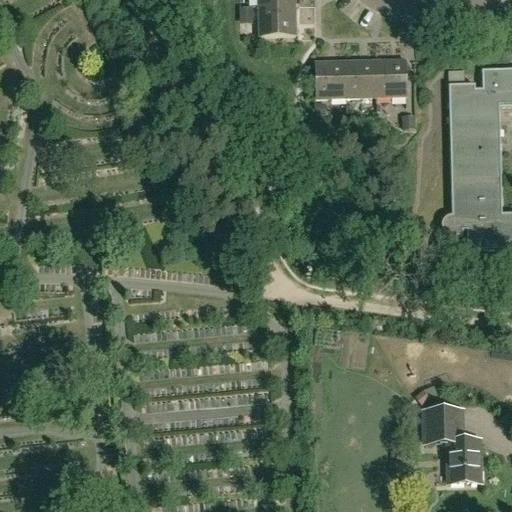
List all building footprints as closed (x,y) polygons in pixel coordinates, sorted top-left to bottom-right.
[(256,0),(257,10),(294,9),(293,0),(256,0)] [(294,9),(257,10),(257,40),(294,40),(294,9)] [(314,103),(345,103),(345,66),(314,67),(314,103)] [(345,103),(375,103),(375,66),(345,66),(345,103)] [(375,66),(375,103),(406,102),(406,66),(375,66)] [(442,226),(441,227),(441,228),(441,229),(441,230),(441,231),(441,232),(441,233),(442,234),(442,235),(443,236),(444,237),(445,238),(446,239),(447,239),(448,240),(449,240),(450,240),(451,240),(452,240),(462,240),(461,233),(466,232),(466,240),(467,253),(511,251),(511,73),(481,74),(482,89),(448,90),(451,219),(450,219),(449,219),(448,220),(447,220),(446,221),(445,221),(444,222),(443,223),(443,224),(442,225),(442,226)] [(460,443),(460,413),(421,414),(422,446),(445,445),(446,486),(478,486),(477,443),(460,443)]
